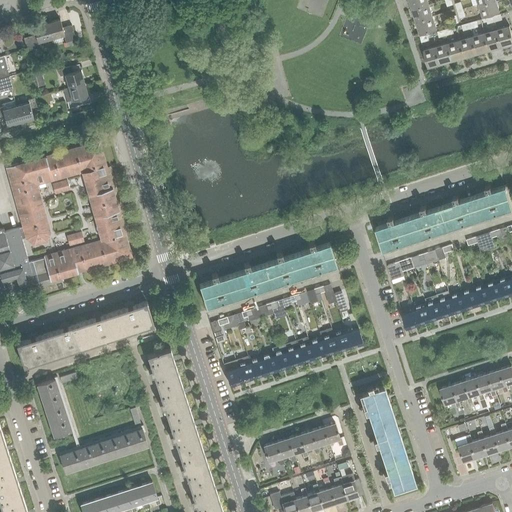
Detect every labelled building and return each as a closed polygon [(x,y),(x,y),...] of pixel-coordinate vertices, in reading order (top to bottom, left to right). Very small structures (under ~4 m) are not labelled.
[(429,4),(427,0),(409,0),(412,10),(429,4)] [(500,11),(496,0),(492,0),(479,4),(483,17),(500,11)] [(463,9),(461,2),(455,3),(457,11),(463,9)] [(412,10),(416,22),(433,16),(429,4),(412,10)] [(457,11),(460,18),(465,16),(463,9),(457,11)] [(500,14),(493,16),(495,22),(502,19),(500,14)] [(433,16),(416,22),(420,34),(437,29),(433,16)] [(495,22),(493,16),(486,18),(488,24),(495,22)] [(60,19),(46,22),(50,38),(52,37),(54,43),(62,41),(61,35),(63,34),(66,46),(76,43),(71,24),(62,27),(60,19)] [(35,34),(23,37),(27,50),(39,47),(37,41),(50,38),(46,22),(33,26),(35,34)] [(511,34),(509,26),(497,29),(502,47),(511,43),(511,34)] [(452,27),(445,29),(446,35),(454,33),(452,27)] [(446,35),(445,29),(437,32),(439,38),(446,35)] [(497,29),(485,33),(490,50),(502,47),(497,29)] [(485,33),(473,36),(478,53),(490,50),(485,33)] [(428,34),(420,36),(422,42),(429,40),(428,34)] [(466,57),(478,53),(473,36),(461,39),(466,57)] [(461,39),(449,43),(454,60),(466,57),(461,39)] [(449,43),(437,46),(441,64),(454,60),(449,43)] [(429,67),(441,64),(437,46),(424,50),(429,67)] [(3,55),(0,56),(0,78),(9,76),(7,68),(3,55)] [(71,66),(58,69),(60,76),(65,75),(68,87),(84,83),(80,69),(73,72),(71,66)] [(9,76),(0,78),(0,84),(11,81),(9,76)] [(11,81),(0,84),(0,91),(12,88),(11,81)] [(68,87),(63,89),(67,102),(69,108),(82,104),(80,98),(88,96),(84,83),(68,87)] [(44,105),(50,104),(47,94),(41,95),(44,105)] [(28,102),(16,106),(20,121),(33,118),(30,108),(36,106),(34,98),(28,100),(28,102)] [(7,125),(20,121),(16,106),(3,110),(3,107),(0,107),(0,116),(4,115),(5,119),(7,125)] [(75,147),(82,172),(88,194),(112,188),(99,141),(75,147)] [(37,184),(82,172),(75,147),(49,155),(50,157),(46,158),(46,156),(40,158),(40,157),(30,160),(37,184)] [(25,161),(6,167),(22,226),(26,238),(33,245),(35,244),(34,244),(45,241),(47,241),(50,232),(48,224),(47,224),(44,225),(40,210),(44,209),(38,189),(34,190),(33,185),(37,184),(30,160),(25,161)] [(67,179),(53,183),(55,193),(70,189),(67,179)] [(487,192),(473,196),(481,218),(511,207),(511,204),(506,185),(492,190),(491,185),(485,186),(487,192)] [(112,188),(88,194),(91,206),(94,215),(94,217),(118,210),(112,188)] [(481,218),(473,196),(460,200),(458,195),(453,197),(454,202),(441,206),(448,228),(481,218)] [(422,212),(408,217),(416,239),(448,228),(441,206),(427,210),(426,205),(420,207),(422,212)] [(118,210),(94,217),(101,239),(107,264),(131,257),(118,210)] [(416,239),(408,217),(395,221),(393,216),(388,217),(389,223),(376,227),(383,249),(416,239)] [(0,292),(5,291),(2,280),(16,276),(21,292),(63,280),(62,276),(55,252),(43,255),(44,257),(33,260),(32,260),(32,261),(28,262),(22,238),(26,238),(22,226),(4,231),(3,228),(0,228),(0,292)] [(495,230),(497,235),(500,245),(511,241),(509,232),(507,226),(495,230)] [(483,234),(488,249),(495,247),(492,237),(497,235),(495,230),(483,234)] [(84,241),(81,231),(67,235),(70,245),(84,241)] [(471,238),(473,243),(477,242),(480,252),(488,249),(483,234),(471,238)] [(101,239),(55,252),(62,276),(107,264),(101,239)] [(310,248),(296,252),(304,275),(336,265),(329,242),(315,246),(314,241),(308,243),(310,248)] [(444,252),(449,251),(447,245),(435,249),(438,260),(446,257),(444,252)] [(264,263),(271,285),(304,275),(296,252),(283,257),(281,252),(276,254),(277,259),(264,263)] [(415,269),(411,257),(399,261),(403,273),(415,269)] [(406,280),(403,273),(399,261),(387,265),(393,284),(406,280)] [(245,269),(231,273),(239,296),(271,285),(264,263),(250,267),(249,262),(243,264),(245,269)] [(206,306),(239,296),(231,273),(218,278),(216,273),(211,274),(212,279),(199,284),(206,306)] [(511,283),(510,276),(498,280),(503,297),(504,297),(503,295),(511,292),(511,283)] [(497,299),(503,297),(498,280),(486,284),(491,301),(491,299),(496,297),(497,299)] [(486,284),(474,287),(479,305),(480,305),(479,303),(490,299),(491,301),(486,284)] [(322,299),(320,292),(318,287),(306,291),(309,301),(310,303),(322,299)] [(479,305),(474,287),(462,291),(467,309),(468,308),(467,307),(478,303),(479,305)] [(347,309),(341,290),(333,293),(339,312),(347,309)] [(309,301),(306,291),(294,295),(296,300),(297,305),(309,301)] [(462,291),(450,295),(455,312),(456,312),(455,311),(466,307),(467,309),(462,291)] [(450,295),(438,299),(443,316),(444,316),(443,314),(448,313),(449,314),(455,312),(450,295)] [(291,301),(290,296),(282,299),(284,307),(285,309),(293,306),(291,301)] [(284,307),(282,299),(270,302),(273,311),(284,307)] [(443,316),(438,299),(426,303),(431,320),(432,320),(431,318),(442,315),(443,316)] [(146,301),(113,311),(121,334),(153,323),(146,301)] [(273,313),(273,311),(270,302),(258,306),(261,317),(273,313)] [(426,303),(414,307),(419,324),(420,324),(419,322),(430,319),(431,320),(426,303)] [(261,317),(258,306),(246,310),(248,315),(250,320),(261,317)] [(419,324),(414,307),(401,311),(404,317),(407,328),(408,328),(407,326),(418,322),(419,324)] [(81,322),(88,344),(121,334),(113,311),(81,322)] [(48,332),(56,355),(88,344),(81,322),(48,332)] [(357,325),(345,329),(350,346),(351,346),(350,344),(361,341),(362,342),(363,342),(359,332),(357,325)] [(322,336),(321,337),(326,354),(327,354),(326,352),(337,348),(338,350),(333,333),(332,333),(331,328),(320,331),(322,336)] [(345,329),(333,333),(338,350),(339,350),(338,348),(343,347),(344,348),(350,346),(345,329)] [(16,343),(23,365),(56,355),(48,332),(16,343)] [(295,340),(297,344),(302,362),(303,362),(302,360),(313,356),(314,358),(309,341),(307,336),(295,340)] [(326,354),(321,337),(309,341),(314,358),(315,358),(314,356),(319,354),(320,356),(326,354)] [(283,343),(285,348),(290,366),(291,366),(290,364),(301,360),(302,362),(297,344),(295,340),(283,343)] [(271,347),(273,352),(278,369),(279,369),(278,368),(289,364),(290,366),(285,348),(283,343),(271,347)] [(153,374),(157,387),(180,379),(170,347),(147,354),(151,368),(149,368),(150,374),(153,374)] [(273,352),(261,356),(266,373),(267,373),(266,372),(271,370),(272,372),(278,369),(273,352)] [(254,377),(249,360),(247,355),(235,359),(242,381),(243,381),(242,379),(254,376),(254,377)] [(261,356),(249,360),(254,377),(255,377),(254,375),(266,372),(266,373),(261,356)] [(223,363),(224,368),(227,374),(230,385),(231,385),(230,383),(242,379),(242,381),(235,359),(223,363)] [(499,369),(505,384),(506,384),(511,382),(511,366),(511,365),(499,369)] [(493,388),(495,388),(502,385),(504,392),(508,391),(506,384),(505,384),(499,369),(488,372),(493,388)] [(60,376),(61,382),(77,377),(75,371),(60,376)] [(488,372),(476,376),(481,392),(483,391),(485,398),(492,395),(492,396),(497,394),(495,388),(493,388),(488,372)] [(41,398),(61,391),(57,376),(54,377),(55,379),(37,384),(41,398)] [(481,392),(476,376),(464,380),(469,395),(471,395),(478,393),(481,399),(485,398),(483,391),(481,392)] [(168,419),(191,412),(180,379),(157,387),(162,400),(159,401),(161,407),(164,406),(168,419)] [(457,399),(459,399),(467,396),(469,403),(473,402),(471,395),(469,395),(464,380),(452,384),(457,399)] [(452,384),(440,388),(445,404),(455,400),(457,407),(461,406),(459,399),(457,399),(452,384)] [(367,412),(371,425),(395,418),(384,385),(373,388),(368,390),(361,392),(365,406),(363,407),(364,413),(367,412)] [(41,398),(45,410),(65,403),(61,391),(41,398)] [(69,417),(65,403),(45,410),(49,423),(69,417)] [(130,409),(135,424),(140,422),(135,407),(130,409)] [(174,438),(178,452),(201,444),(191,412),(168,419),(172,432),(169,433),(171,439),(174,438)] [(74,430),(69,417),(49,423),(53,436),(74,430)] [(382,458),(405,450),(395,418),(371,425),(376,438),(373,439),(375,445),(378,445),(382,458)] [(328,442),(329,441),(337,439),(339,445),(343,444),(341,437),(340,437),(334,422),(323,426),(328,442)] [(506,430),(508,429),(506,422),(501,423),(504,430),(496,433),(494,434),(499,449),(511,446),(506,430)] [(458,425),(459,431),(467,428),(465,423),(458,425)] [(316,446),(317,445),(325,443),(327,449),(331,448),(329,441),(328,442),(323,426),(311,430),(316,446)] [(494,434),(496,433),(494,426),(489,427),(492,434),(484,437),(482,437),(488,453),(499,449),(494,434)] [(65,472),(148,445),(142,429),(144,429),(143,427),(59,454),(65,472)] [(304,449),(305,449),(313,447),(315,453),(319,452),(317,445),(316,446),(311,430),(299,433),(304,449)] [(482,437),(484,437),(482,430),(478,431),(480,438),(472,441),(471,441),(476,457),(488,453),(482,437)] [(299,433),(287,437),(292,453),(293,453),(300,451),(303,457),(307,456),(305,449),(304,449),(299,433)] [(471,441),(472,441),(470,434),(465,435),(468,442),(459,445),(464,461),(476,457),(471,441)] [(3,436),(0,436),(0,472),(14,468),(3,436)] [(280,457),(281,457),(289,454),(291,461),(295,459),(293,453),(292,453),(287,437),(275,441),(280,457)] [(263,445),(268,461),(277,458),(279,465),(283,463),(281,457),(280,457),(275,441),(263,445)] [(189,484),(212,477),(201,444),(178,452),(183,465),(180,465),(182,472),(185,471),(189,484)] [(388,477),(392,490),(416,483),(405,450),(382,458),(386,471),(383,471),(385,478),(388,477)] [(0,503),(1,508),(24,501),(14,468),(0,472),(0,503)] [(312,470),(306,472),(308,479),(315,477),(312,470)] [(354,479),(352,472),(348,474),(350,480),(342,482),(341,483),(346,499),(358,495),(353,480),(354,479)] [(341,483),(342,482),(340,476),(336,477),(338,484),(330,486),(329,487),(334,503),(346,499),(341,483)] [(195,503),(197,511),(213,511),(222,509),(212,477),(189,484),(193,497),(190,498),(192,504),(195,503)] [(353,480),(358,495),(362,494),(357,478),(354,479),(353,480)] [(329,487),(330,486),(328,480),(324,481),(326,488),(318,490),(317,491),(322,507),(334,503),(329,487)] [(152,481),(140,485),(145,501),(146,500),(154,498),(156,504),(161,503),(158,496),(157,496),(152,481)] [(317,491),(318,490),(316,484),(312,485),(314,492),(307,494),(305,495),(311,511),(322,507),(317,491)] [(140,485),(128,489),(133,504),(135,504),(142,502),(144,508),(148,507),(146,500),(145,501),(140,485)] [(305,495),(307,494),(305,487),(300,489),(302,495),(295,498),(293,498),(297,511),(305,511),(311,511),(305,495)] [(128,489),(116,492),(121,508),(123,508),(130,505),(132,511),(133,511),(137,511),(135,504),(133,504),(128,489)] [(297,511),(293,498),(295,498),(293,491),(288,493),(290,500),(282,502),(278,491),(269,494),(274,509),(283,506),(284,511),(297,511)] [(116,492),(104,496),(109,511),(111,511),(118,509),(119,511),(124,511),(123,508),(121,508),(116,492)] [(104,496),(93,500),(96,511),(111,511),(109,511),(104,496)] [(96,511),(93,500),(80,504),(82,511),(96,511)] [(27,511),(24,501),(1,508),(2,511),(27,511)] [(495,511),(492,502),(479,506),(481,511),(495,511)]
